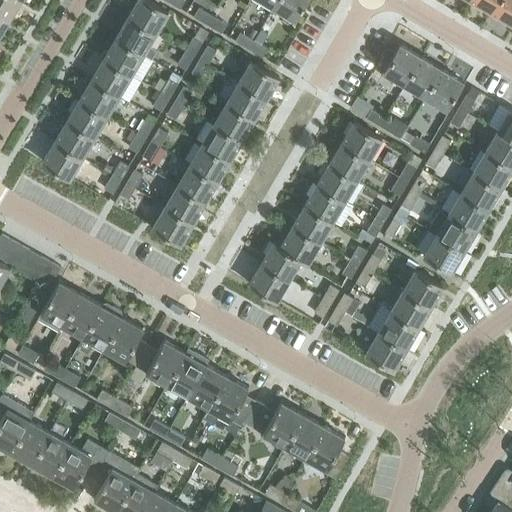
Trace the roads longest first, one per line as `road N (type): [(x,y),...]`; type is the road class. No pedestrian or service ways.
road 1 (residential): [(417,430),(0,196)]
road 2 (residential): [(0,132),(78,0)]
road 3 (residential): [(417,430),(448,365),(511,314)]
road 4 (residential): [(511,65),(397,0)]
